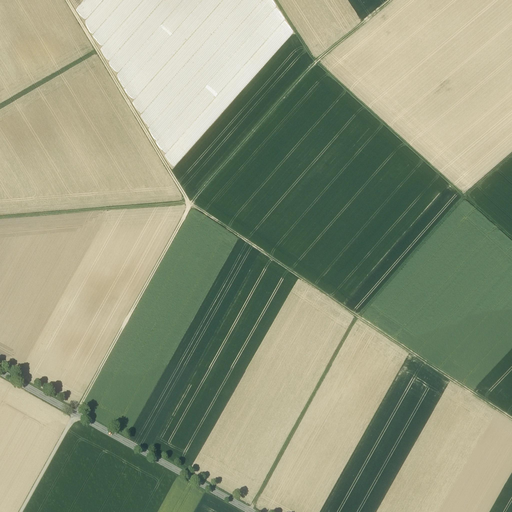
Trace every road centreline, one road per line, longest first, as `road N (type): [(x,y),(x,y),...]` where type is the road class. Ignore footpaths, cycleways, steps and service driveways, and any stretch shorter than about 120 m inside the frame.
road 1 (track): [(253,511),(352,331),(468,198),(511,237)]
road 2 (track): [(68,0),(189,204),(0,218)]
road 3 (track): [(189,204),(511,420)]
road 4 (track): [(20,511),(189,204)]
road 5 (track): [(276,0),(317,63),(468,198),(491,177)]
road 6 (track): [(391,0),(317,63),(189,204)]
road 7 (secondary): [(247,511),(0,374)]
